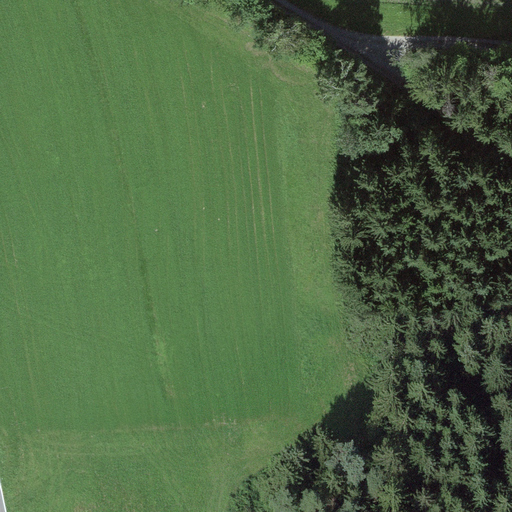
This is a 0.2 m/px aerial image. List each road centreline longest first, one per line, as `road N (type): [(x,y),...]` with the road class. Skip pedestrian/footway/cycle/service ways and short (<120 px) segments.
road 1 (track): [(274,0),(368,54),(511,56)]
road 2 (track): [(368,54),(511,155)]
